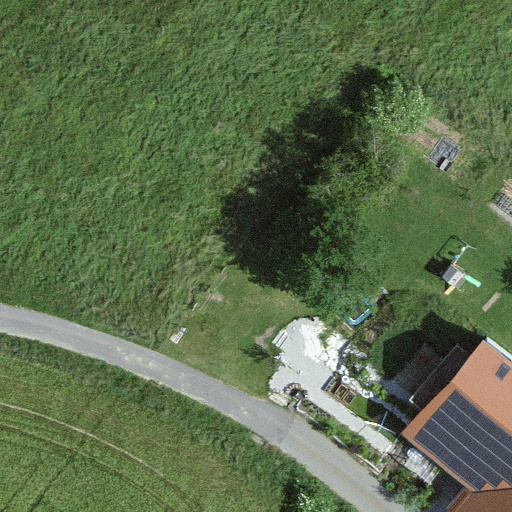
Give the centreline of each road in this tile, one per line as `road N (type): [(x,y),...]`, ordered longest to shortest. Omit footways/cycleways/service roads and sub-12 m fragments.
road 1 (residential): [(394,511),(322,452),(169,363)]
road 2 (track): [(169,363),(0,309)]
